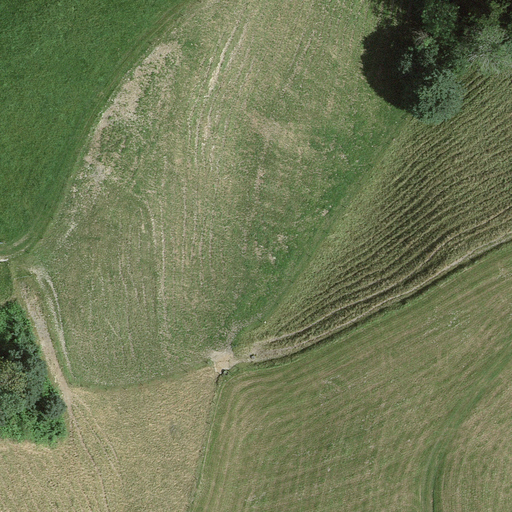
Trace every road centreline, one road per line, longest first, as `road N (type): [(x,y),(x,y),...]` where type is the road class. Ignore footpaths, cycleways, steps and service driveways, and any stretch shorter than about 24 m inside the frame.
road 1 (track): [(197,0),(115,75),(29,239),(0,253)]
road 2 (track): [(511,350),(450,430),(433,477),(433,511)]
